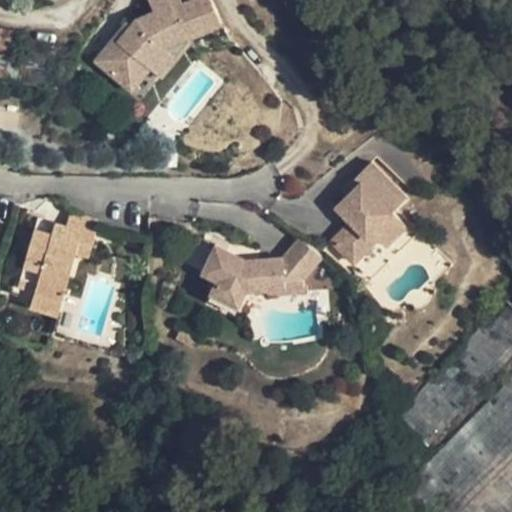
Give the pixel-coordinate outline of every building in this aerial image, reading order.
[(105,0),(95,0),(89,9),(98,14),(105,0)] [(125,22),(94,58),(130,89),(151,66),(160,74),(191,40),(190,36),(222,23),(211,0),(149,0),(153,10),(137,17),(129,25),(125,22)] [(106,40),(127,9),(117,2),(95,32),(106,40)] [(407,194),(371,159),(356,176),(361,181),(349,194),(337,206),(351,220),(333,239),(354,260),(380,234),(379,222),(392,209),(407,194)] [(356,176),(344,188),(349,194),(361,181),(356,176)] [(406,223),(392,209),(379,222),(380,234),(388,242),(406,223)] [(34,290),(62,298),(73,257),(86,261),(91,244),(119,251),(125,231),(68,216),(64,231),(51,228),(48,239),(31,235),(16,289),(33,294),(34,290)] [(306,274),(323,254),(300,235),(282,256),(239,267),(212,257),(204,281),(219,287),(205,331),(233,341),(249,295),(269,291),(271,296),(296,291),(293,276),(306,274)] [(317,284),(306,274),(293,276),(296,291),(299,302),(321,298),(319,284),(317,284)] [(56,319),(62,298),(34,290),(33,294),(29,312),(56,319)] [(511,355),(511,304),(505,299),(398,414),(429,444),(511,355)] [(458,511),(511,460),(511,377),(399,492),(418,511),(458,511)] [(511,511),(511,460),(459,511),(511,511)]
